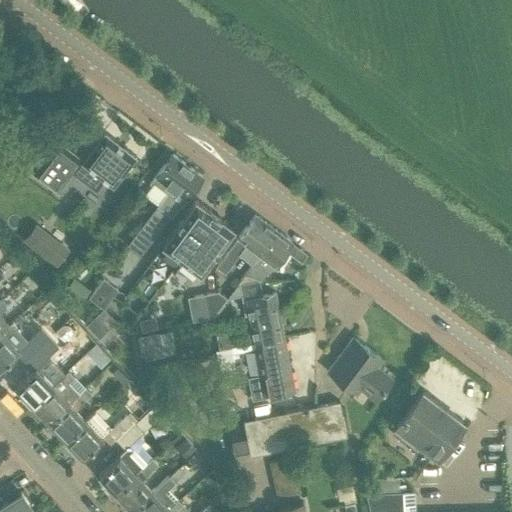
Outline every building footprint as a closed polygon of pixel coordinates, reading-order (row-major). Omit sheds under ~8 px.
[(58,193),(77,167),(100,184),(104,178),(114,186),(136,155),(104,131),(83,159),(58,140),(32,174),(58,193)] [(145,193),(159,204),(159,205),(162,207),(147,226),(143,223),(128,243),(142,254),(172,215),(171,215),(178,205),(179,206),(188,194),(188,195),(203,175),(173,153),(150,183),(151,185),(145,193)] [(173,269),(214,214),(196,200),(164,243),(167,246),(162,252),(166,258),(170,262),(174,266),(172,269),(173,269)] [(252,264),(277,230),(255,213),(238,237),(247,243),(238,254),(251,264),(252,264)] [(201,271),(233,228),(214,214),(173,269),(174,270),(175,267),(181,271),(186,273),(193,275),(197,269),(201,271)] [(69,249),(36,223),(23,240),(56,266),(69,249)] [(269,273),(275,264),(293,241),(277,230),(252,264),(251,264),(244,274),(257,279),(261,281),(265,274),(267,275),(269,273)] [(104,308),(118,289),(103,278),(89,297),(104,308)] [(260,282),(261,281),(257,279),(240,283),(246,313),(250,312),(256,343),(257,343),(285,337),(276,292),(262,294),(262,291),(260,282)] [(213,316),(227,297),(218,291),(206,293),(211,317),(213,316)] [(193,320),(211,317),(206,293),(188,297),(193,320)] [(0,332),(8,325),(0,316),(0,313),(6,308),(6,304),(2,299),(0,301),(0,332)] [(99,338),(116,321),(104,308),(86,325),(99,338)] [(156,313),(140,317),(143,329),(159,325),(156,313)] [(0,367),(26,343),(34,351),(52,334),(44,325),(27,341),(11,323),(8,325),(0,332),(0,367)] [(140,335),(145,359),(164,355),(164,354),(159,332),(159,331),(140,335)] [(380,361),(386,353),(357,331),(332,365),(360,386),(364,382),(380,394),(396,373),(380,361)] [(52,334),(34,351),(43,361),(61,343),(52,334)] [(248,377),(252,399),(295,390),(285,337),(257,343),(264,374),(248,377)] [(32,404),(53,384),(36,366),(15,386),(32,404)] [(49,421),(78,393),(68,382),(74,377),(68,370),(54,384),(53,384),(32,404),(49,421)] [(87,419),(86,418),(77,408),(98,388),(92,381),(79,394),(78,393),(49,421),(65,439),(87,419)] [(437,457),(464,422),(422,390),(395,426),(396,436),(421,455),(426,449),(437,457)] [(264,451),(347,434),(339,400),(257,417),(264,451)] [(110,430),(101,420),(93,412),(86,418),(87,419),(65,439),(72,446),(71,451),(77,457),(82,456),(82,457),(109,431),(110,430)] [(117,440),(136,422),(127,414),(110,430),(109,431),(117,440)] [(251,454),(264,451),(257,417),(243,420),(247,437),(250,450),(251,454)] [(146,462),(130,445),(144,432),(136,422),(117,440),(126,449),(120,454),(99,474),(99,475),(100,475),(107,482),(105,487),(111,493),(116,493),(116,492),(146,462)] [(235,453),(250,450),(247,437),(232,440),(235,453)] [(185,439),(176,448),(185,458),(195,449),(185,439)] [(272,472),(295,466),(293,455),(269,460),(272,472)] [(154,490),(153,490),(143,479),(158,465),(151,459),(147,463),(146,462),(116,492),(133,510),(154,490)] [(275,484),(298,478),(295,466),(272,472),(275,484)] [(165,511),(179,499),(168,488),(174,482),(168,476),(153,490),(154,490),(133,510),(134,511),(165,511)] [(278,496),(301,491),(298,478),(275,484),(278,496)] [(403,511),(403,491),(367,492),(370,511),(403,511)] [(0,511),(34,511),(21,492),(2,504),(0,500),(0,511)] [(211,511),(206,506),(199,511),(191,511),(179,499),(165,511),(211,511)] [(305,511),(303,501),(280,506),(281,511),(305,511)] [(346,511),(356,511),(354,503),(344,505),(346,511)]
